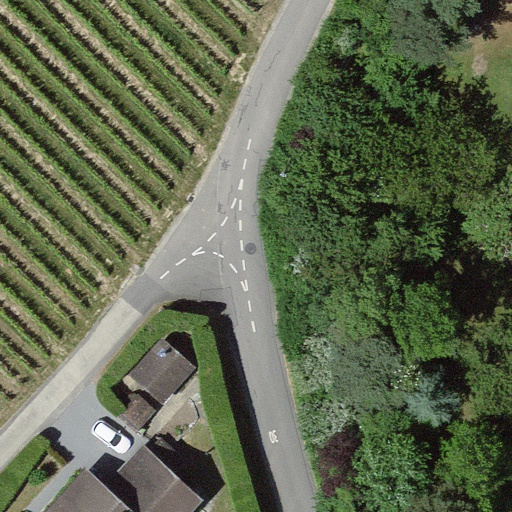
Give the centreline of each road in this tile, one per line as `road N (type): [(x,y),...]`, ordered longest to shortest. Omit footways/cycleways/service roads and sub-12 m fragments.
road 1 (residential): [(0,436),(251,177)]
road 2 (residential): [(297,511),(248,274),(251,177)]
road 3 (residential): [(251,177),(252,157),(323,0)]
